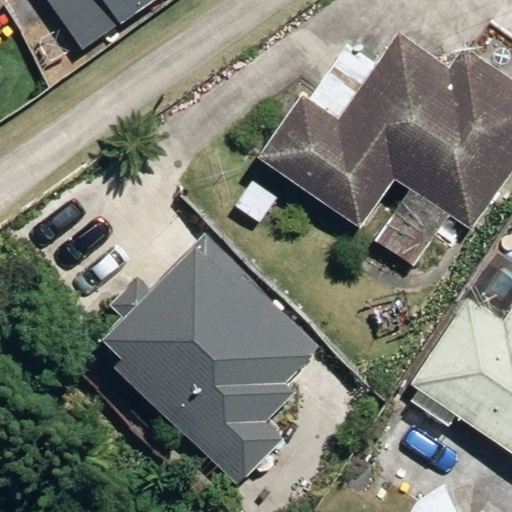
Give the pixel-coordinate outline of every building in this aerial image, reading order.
[(116,0),(128,17),(153,0),(116,0)] [(377,212),(412,166),(485,217),(511,179),(511,53),(484,34),(467,57),(418,21),(357,105),(323,81),(279,143),(377,212)] [(239,202),(266,219),(283,194),(256,176),(239,202)] [(147,344),(135,355),(246,477),(296,433),(277,412),(304,387),(295,377),(325,349),(217,229),(121,316),(147,344)] [(423,377),(511,436),(511,309),(480,290),(423,377)] [(455,511),(427,493),(413,511),(455,511)]
